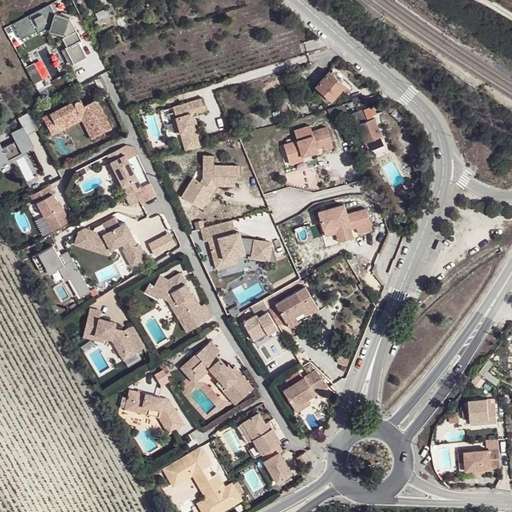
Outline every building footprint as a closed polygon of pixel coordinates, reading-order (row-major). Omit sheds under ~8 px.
[(55,13),(51,4),(14,23),(22,39),(38,30),(39,32),(47,28),(48,29),(51,28),(66,32),(67,35),(63,37),(68,47),(75,43),(82,40),(70,17),(55,13)] [(99,20),(102,18),(109,15),(106,8),(96,13),(99,20)] [(109,15),(102,18),(105,23),(112,20),(109,15)] [(344,61),(340,58),(335,63),(339,67),(344,61)] [(34,64),(26,68),(33,83),(41,79),(34,64)] [(333,70),(331,72),(346,85),(347,83),(333,70)] [(330,71),(316,86),(331,99),(332,100),(342,88),(347,93),(351,89),(346,85),(331,72),(330,71)] [(331,99),(316,86),(314,92),(327,103),(331,99)] [(188,101),(200,96),(198,90),(186,95),(188,101)] [(293,91),(280,95),(283,104),(280,105),(284,118),(291,116),(285,101),(295,98),(293,91)] [(177,133),(181,132),(183,142),(198,138),(191,115),(207,110),(205,104),(203,97),(173,106),(176,116),(172,117),(177,133)] [(97,98),(87,103),(89,107),(99,102),(97,98)] [(43,116),(52,133),(64,127),(61,120),(79,111),(82,118),(86,125),(92,123),(97,134),(111,127),(99,102),(89,107),(87,103),(84,105),(82,100),(80,99),(78,99),(75,99),(43,116)] [(369,117),(365,108),(355,113),(359,124),(368,121),(368,118),(369,117)] [(61,120),(64,127),(82,118),(79,111),(61,120)] [(368,121),(359,124),(366,142),(381,136),(375,119),(372,120),(371,117),(369,117),(368,118),(368,121)] [(92,123),(86,125),(92,137),(97,134),(92,123)] [(0,141),(0,163),(34,145),(23,124),(11,131),(16,139),(2,146),(0,141)] [(310,125),(292,130),(295,140),(283,144),(288,162),(333,150),(326,126),(311,130),(310,125)] [(385,145),(381,136),(366,142),(370,150),(385,145)] [(198,138),(183,142),(185,149),(200,145),(198,138)] [(111,161),(123,185),(138,178),(122,147),(110,153),(114,160),(111,161)] [(26,172),(38,167),(31,151),(19,156),(26,172)] [(193,177),(182,195),(195,203),(201,192),(208,197),(213,189),(211,187),(213,184),(216,184),(235,184),(235,175),(239,175),(239,165),(214,164),(214,154),(204,154),(203,176),(200,181),(193,177)] [(150,183),(135,191),(141,203),(157,194),(150,183)] [(58,197),(51,184),(33,193),(37,200),(40,199),(55,228),(72,219),(60,197),(58,197)] [(195,203),(202,207),(208,197),(201,192),(195,203)] [(316,212),(325,246),(356,238),(355,235),(372,231),(366,208),(346,213),(344,205),(316,212)] [(79,232),(78,236),(93,240),(92,243),(110,249),(122,243),(125,249),(123,249),(132,267),(147,259),(139,244),(138,245),(135,247),(131,239),(134,237),(126,222),(121,225),(116,216),(95,228),(94,231),(85,228),(79,232)] [(232,233),(229,221),(202,228),(206,241),(210,240),(216,260),(245,251),(245,249),(261,252),(260,257),(278,260),(272,240),(262,239),(262,241),(255,240),(256,238),(243,242),(241,236),(239,231),(232,233)] [(93,240),(78,236),(75,245),(109,255),(110,249),(92,243),(93,240)] [(158,279),(154,285),(152,288),(161,295),(168,301),(178,318),(180,316),(185,323),(187,323),(191,330),(201,323),(194,310),(200,305),(194,295),(193,295),(186,284),(186,281),(181,272),(168,280),(164,282),(158,279)] [(160,274),(158,279),(164,282),(168,280),(160,274)] [(152,288),(154,285),(150,283),(145,291),(159,299),(161,295),(152,288)] [(303,311),(306,317),(319,309),(305,287),(294,293),(303,311)] [(286,321),(303,311),(294,293),(276,304),(286,321)] [(205,303),(200,305),(194,310),(201,323),(212,317),(205,303)] [(290,327),(306,317),(303,311),(286,321),(290,327)] [(257,315),(244,323),(254,339),(267,332),(268,335),(278,329),(268,312),(259,318),(257,315)] [(88,315),(84,331),(106,336),(111,337),(119,352),(125,349),(129,356),(143,347),(130,326),(124,329),(115,327),(110,326),(111,321),(88,315)] [(187,332),(191,330),(187,323),(185,323),(180,316),(178,318),(187,332)] [(267,332),(254,339),(257,345),(280,331),(278,329),(268,335),(267,332)] [(106,336),(84,331),(83,336),(105,341),(106,336)] [(230,369),(232,368),(228,364),(225,366),(216,353),(220,350),(211,339),(180,364),(189,374),(195,369),(200,375),(209,367),(218,378),(225,385),(221,388),(228,395),(233,391),(239,399),(253,388),(241,374),(237,377),(230,369)] [(123,359),(129,356),(125,349),(119,352),(123,359)] [(235,367),(232,368),(230,369),(237,377),(241,374),(235,367)] [(168,378),(165,374),(163,369),(154,375),(161,385),(169,380),(168,378)] [(193,380),(200,375),(195,369),(189,374),(193,380)] [(311,373),(283,389),(293,406),(306,399),(314,395),(321,390),(311,373)] [(215,381),(221,388),(225,385),(218,378),(215,381)] [(125,408),(132,410),(137,392),(130,390),(125,408)] [(234,403),(239,399),(233,391),(228,395),(234,403)] [(137,392),(132,410),(159,416),(169,433),(185,424),(174,406),(168,405),(170,399),(137,392)] [(306,399),(293,406),(296,411),(309,404),(306,399)] [(469,420),(470,423),(488,421),(488,425),(497,424),(494,405),(487,406),(485,401),(468,402),(468,411),(462,412),(463,420),(469,420)] [(259,410),(243,420),(253,437),(262,451),(267,448),(271,455),(265,459),(277,480),(292,471),(279,450),(282,448),(278,441),(281,439),(272,425),(269,427),(264,419),(259,410)] [(243,420),(240,421),(250,439),(253,437),(243,420)] [(200,502),(205,511),(216,511),(242,497),(234,482),(226,486),(212,463),(210,464),(200,446),(165,466),(173,482),(192,471),(207,497),(200,502)] [(499,448),(465,451),(466,461),(467,470),(501,467),(499,448)] [(305,452),(297,457),(302,465),(310,459),(305,452)] [(265,459),(261,460),(274,482),(277,480),(265,459)]
